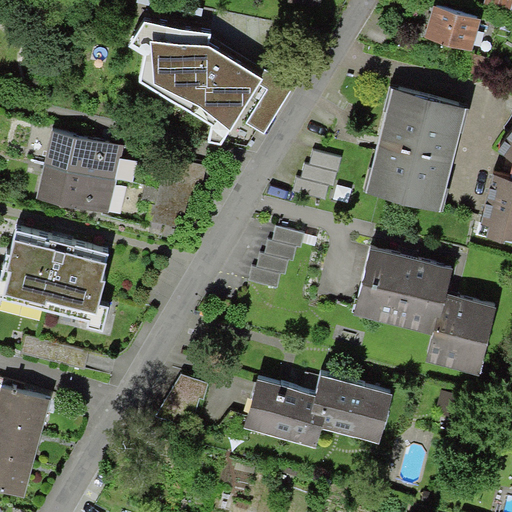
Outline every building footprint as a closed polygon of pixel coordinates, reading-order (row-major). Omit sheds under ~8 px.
[(481,12),(438,0),(432,0),(424,30),(472,44),(481,12)] [(208,46),(150,41),(154,84),(198,105),(231,129),(259,84),(263,79),(257,75),(208,46)] [(492,56),(468,49),(464,66),(487,73),(492,56)] [(261,68),(257,75),(263,79),(259,84),(267,89),(246,123),(265,134),(293,87),(261,68)] [(468,100),(395,80),(367,181),(440,201),(468,100)] [(511,162),(510,171),(493,167),(479,225),(503,231),(505,224),(511,225),(511,124),(499,142),(511,150),(511,162)] [(123,142),(52,126),(45,159),(116,175),(132,179),(137,158),(120,154),(123,142)] [(313,148),(309,164),(336,171),(339,172),(343,156),(313,148)] [(116,175),(45,159),(37,191),(108,207),(116,175)] [(304,163),(301,176),(328,184),(333,185),(336,171),(309,164),(304,163)] [(296,175),(292,191),(324,199),(328,184),(301,176),(296,175)] [(7,249),(3,248),(0,260),(0,287),(87,308),(84,317),(100,321),(106,297),(98,295),(105,268),(100,266),(106,242),(14,220),(7,249)] [(276,224),(272,239),(297,245),(300,246),(304,231),(276,224)] [(268,238),(264,252),(289,258),(293,259),(297,245),(272,239),(268,238)] [(450,262),(369,241),(353,306),(419,323),(421,317),(435,320),(442,293),(450,262)] [(260,251),(256,266),(280,272),(285,273),(289,258),(264,252),(260,251)] [(252,265),(248,279),(276,286),(280,272),(256,266),(252,265)] [(495,300),(458,290),(456,297),(442,293),(435,320),(427,353),(478,366),(495,300)] [(316,387),(258,370),(244,418),(317,439),(322,420),(379,436),(392,389),(321,369),(316,387)] [(207,381),(180,373),(155,416),(186,425),(191,411),(194,412),(199,397),(202,398),(207,381)] [(48,393),(0,379),(0,414),(39,425),(48,393)] [(460,394),(441,388),(435,410),(454,416),(460,394)] [(39,425),(0,414),(0,449),(30,457),(39,425)] [(30,457),(0,449),(0,483),(21,489),(30,457)]
